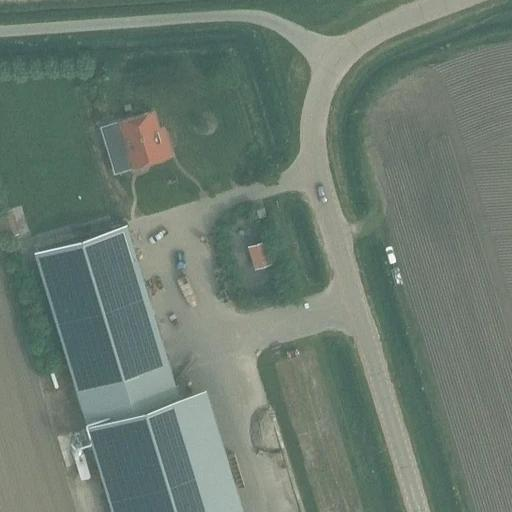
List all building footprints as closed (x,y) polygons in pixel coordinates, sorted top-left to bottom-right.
[(124,149),(129,166),(169,154),(164,137),(159,138),(151,111),(120,120),(129,147),(124,149)] [(11,208),(5,210),(0,211),(0,236),(0,239),(18,233),(11,208)] [(125,222),(36,249),(77,384),(166,357),(125,222)] [(265,242),(251,246),(258,267),(271,263),(265,242)] [(91,422),(118,511),(215,511),(180,394),(87,423),(91,422)]
